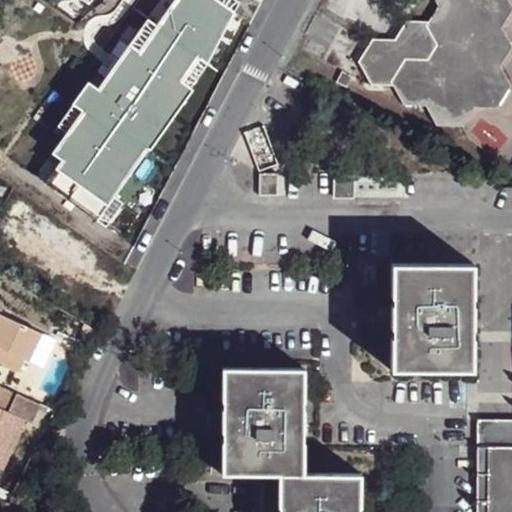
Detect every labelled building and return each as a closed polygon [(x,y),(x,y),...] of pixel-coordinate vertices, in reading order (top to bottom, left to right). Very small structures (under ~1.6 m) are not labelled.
[(511,0),(438,0),(446,9),(434,33),(444,49),(437,58),(415,58),(403,86),(411,105),(436,103),(443,123),(467,126),(479,104),(505,107),(511,93),(511,68),(510,63),(511,58),(511,27),(509,21),(511,16),(511,0)] [(283,168),(266,169),(269,193),(286,192),(283,168)] [(85,244),(0,183),(0,201),(3,203),(0,208),(0,212),(72,263),(85,244)] [(480,260),(403,260),(401,366),(481,366),(480,260)] [(56,338),(4,312),(0,321),(0,367),(9,371),(17,355),(44,366),(56,338)] [(364,511),(364,473),(311,472),(310,367),(229,366),(231,473),(284,473),(284,511),(364,511)] [(16,397),(0,390),(0,460),(7,464),(25,417),(31,402),(16,397)] [(505,511),(507,450),(511,450),(511,422),(486,424),(484,511),(505,511)]
